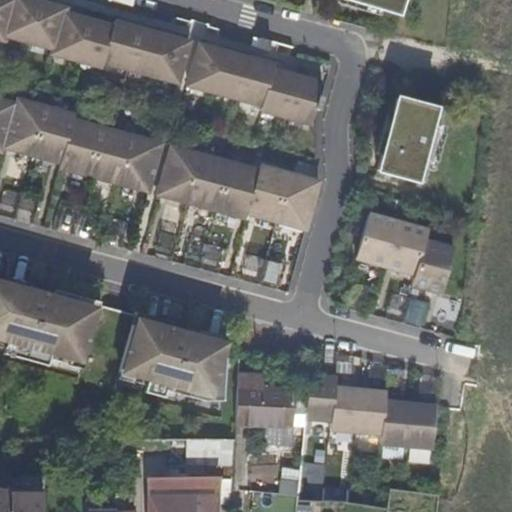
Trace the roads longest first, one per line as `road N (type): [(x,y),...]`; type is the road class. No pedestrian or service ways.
road 1 (residential): [(295,322),(339,180),(333,127),(355,53),(346,43),(190,0)]
road 2 (residential): [(0,244),(295,322)]
road 3 (residential): [(295,322),(446,366)]
